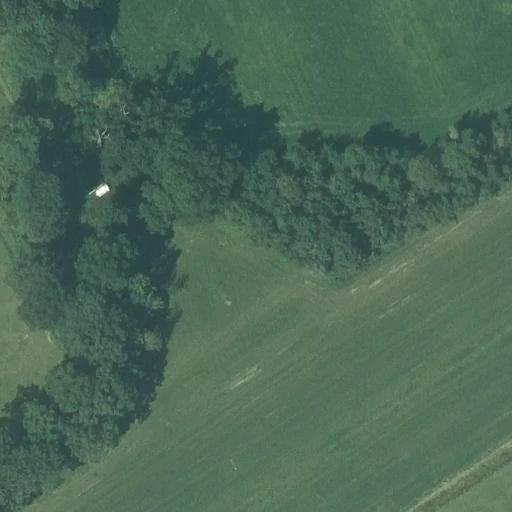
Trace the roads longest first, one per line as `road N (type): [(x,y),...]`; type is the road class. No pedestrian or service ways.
road 1 (track): [(0,477),(84,422),(91,250)]
road 2 (track): [(91,250),(0,38)]
road 3 (track): [(269,121),(220,144),(200,178),(134,199),(91,250)]
